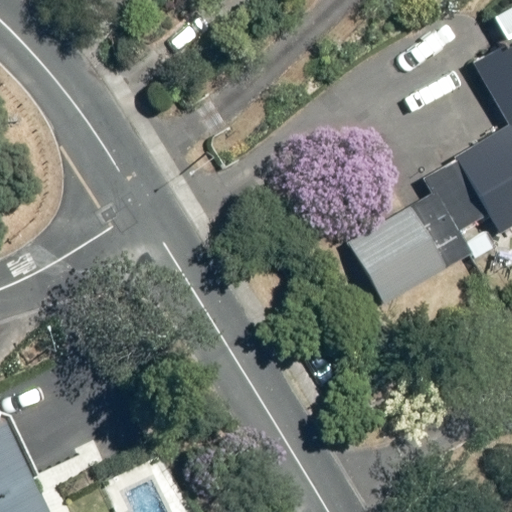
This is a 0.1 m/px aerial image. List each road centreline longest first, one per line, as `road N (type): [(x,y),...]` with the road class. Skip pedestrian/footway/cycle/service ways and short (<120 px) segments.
road 1 (residential): [(143,206),(328,511)]
road 2 (residential): [(0,19),(72,95),(143,206)]
road 3 (residential): [(0,290),(143,206)]
